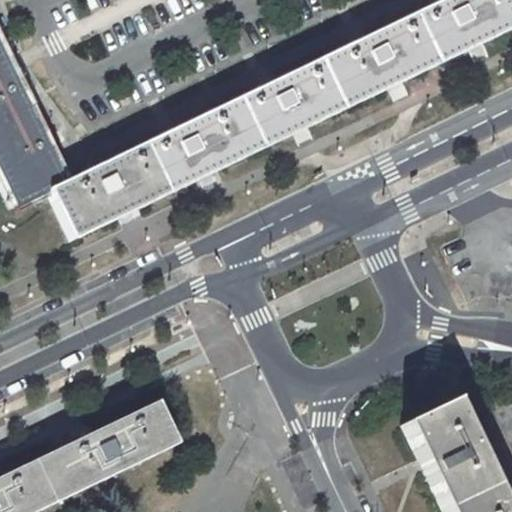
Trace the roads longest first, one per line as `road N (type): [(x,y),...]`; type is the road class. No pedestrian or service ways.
road 1 (tertiary): [(257,228),(0,343)]
road 2 (tertiary): [(0,377),(186,287),(233,284)]
road 3 (tertiary): [(511,108),(316,201)]
road 4 (tertiary): [(365,224),(511,161)]
